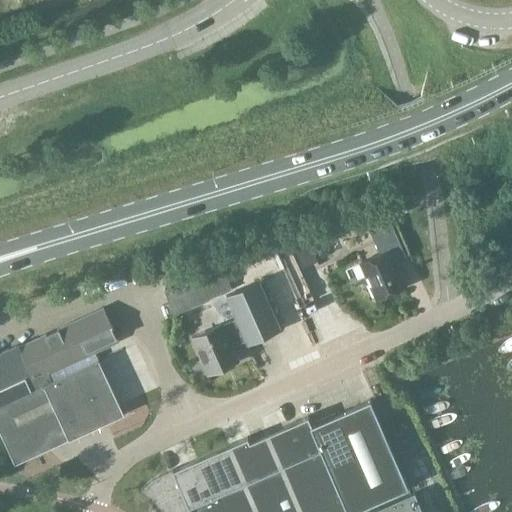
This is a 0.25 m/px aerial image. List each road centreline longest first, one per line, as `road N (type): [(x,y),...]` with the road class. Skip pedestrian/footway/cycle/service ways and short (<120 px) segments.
road 1 (primary): [(40,247),(375,144),(511,84)]
road 2 (residential): [(188,425),(511,279)]
road 3 (residential): [(188,425),(124,293),(0,333)]
road 4 (unclassified): [(0,97),(156,43),(233,0)]
road 5 (residential): [(93,511),(124,458),(188,425)]
